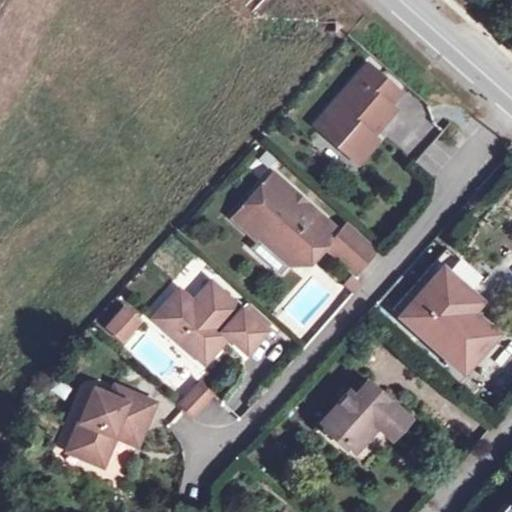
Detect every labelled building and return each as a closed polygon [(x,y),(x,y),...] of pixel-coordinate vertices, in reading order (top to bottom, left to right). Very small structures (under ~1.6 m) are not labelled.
[(368,65),(314,125),(357,163),(372,146),(366,142),(371,136),(393,110),(388,105),(399,93),(368,65)] [(371,136),(366,142),(372,146),(376,141),(371,136)] [(441,136),(419,158),(433,172),(455,149),(441,136)] [(272,173),(233,217),(258,240),(264,233),(291,257),(296,262),(309,261),(336,231),(303,200),(299,204),(291,197),(295,194),(272,173)] [(299,204),(303,200),(295,194),(291,197),(299,204)] [(349,226),(328,250),(354,273),(375,249),(349,226)] [(264,233),(258,240),(251,247),(278,271),(291,257),(264,233)] [(399,315),(442,266),(452,255),(445,249),(392,309),(399,315)] [(442,266),(399,315),(462,372),(497,333),(463,303),(472,293),(442,266)] [(362,282),(354,275),(344,285),(352,293),(362,282)] [(178,289),(152,317),(177,339),(183,333),(209,356),(223,340),(219,335),(223,331),(227,335),(246,352),(265,331),(241,309),(210,282),(192,302),(178,289)] [(241,309),(265,331),(271,323),(247,302),(241,309)] [(124,345),(144,322),(124,304),(103,327),(124,345)] [(223,331),(219,335),(223,340),(227,335),(223,331)] [(183,333),(177,339),(203,362),(209,356),(183,333)] [(170,379),(178,392),(200,379),(192,366),(170,379)] [(339,410),(326,426),(346,444),(362,426),(366,429),(375,428),(378,425),(391,437),(407,418),(366,381),(353,395),(348,391),(334,407),(339,410)] [(211,392),(200,382),(179,405),(190,415),(211,392)] [(117,399),(121,389),(114,386),(110,396),(117,399)] [(92,388),(70,442),(85,448),(81,457),(102,465),(111,443),(108,442),(111,435),(114,436),(130,442),(137,427),(142,429),(153,403),(121,389),(117,399),(110,396),(92,388)] [(334,407),(321,422),(326,426),(339,410),(334,407)] [(362,426),(346,444),(355,451),(375,428),(366,429),(362,426)] [(137,427),(130,442),(136,444),(142,429),(137,427)] [(70,442),(67,451),(81,457),(85,448),(70,442)]
